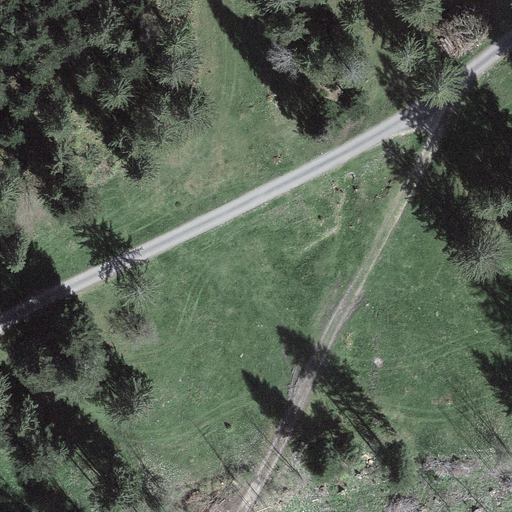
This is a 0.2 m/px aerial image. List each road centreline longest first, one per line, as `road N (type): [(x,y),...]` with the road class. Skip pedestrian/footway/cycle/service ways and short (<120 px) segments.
road 1 (track): [(511,51),(438,111),(0,321)]
road 2 (track): [(438,111),(415,181),(243,511)]
